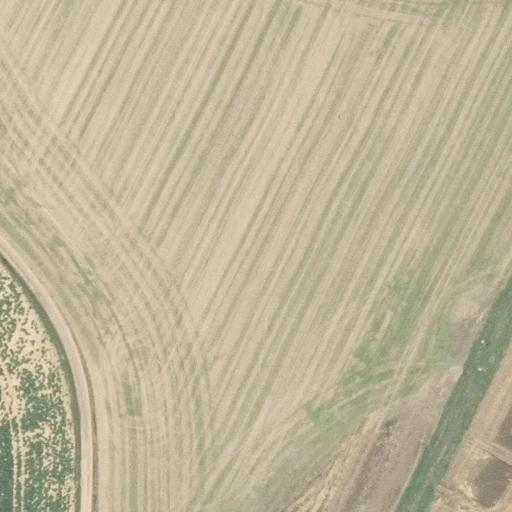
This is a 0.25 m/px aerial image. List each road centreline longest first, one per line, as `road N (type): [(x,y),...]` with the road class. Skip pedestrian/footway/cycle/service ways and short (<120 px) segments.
road 1 (track): [(84,511),(85,430),(75,366),(55,320),(0,248)]
road 2 (track): [(511,330),(503,347),(452,373),(394,470)]
